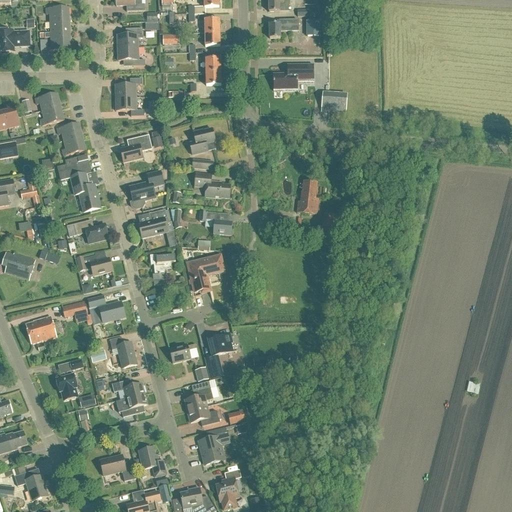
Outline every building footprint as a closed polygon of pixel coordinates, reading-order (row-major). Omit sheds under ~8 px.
[(115,0),(116,8),(126,7),(126,13),(145,12),(144,5),(142,5),(142,0),(115,0)] [(218,0),(203,0),(204,9),(219,8),(218,0)] [(285,0),(268,0),(269,14),(280,13),(289,13),(289,6),(289,0),(285,0)] [(70,9),(47,9),(47,16),(51,16),(51,22),(70,21),(70,9)] [(157,15),(147,15),(147,23),(157,23),(157,15)] [(70,21),(51,22),(52,35),(71,34),(70,21)] [(220,21),(205,21),(205,34),(220,34),(220,21)] [(279,25),(269,25),(269,40),(280,40),(280,33),(299,33),(299,22),(279,22),(279,25)] [(306,23),(306,38),(320,38),(320,23),(306,23)] [(142,30),(125,31),(126,37),(117,37),(118,50),(138,49),(138,41),(143,40),(142,30)] [(14,32),(0,32),(0,54),(2,54),(3,56),(9,55),(10,54),(15,54),(15,49),(17,46),(21,48),(31,48),(30,33),(14,34),(14,32)] [(52,46),(48,46),(49,52),(71,51),(71,34),(52,35),(45,35),(46,40),(52,40),(52,46)] [(220,34),(205,34),(205,47),(220,47),(220,34)] [(179,46),(178,36),(162,37),(162,46),(179,46)] [(138,49),(118,50),(118,63),(133,63),(133,69),(145,68),(145,62),(139,62),(138,49)] [(220,59),(205,60),(206,73),(221,73),(220,59)] [(273,76),(274,91),(282,91),(282,93),(297,93),(297,82),(314,82),(313,67),(287,67),(287,76),(273,76)] [(221,73),(206,73),(206,86),(221,86),(221,73)] [(130,87),(115,87),(116,100),(136,100),(136,87),(142,87),(142,81),(130,81),(130,87)] [(323,93),(321,113),(346,115),(347,95),(323,93)] [(57,94),(36,99),(37,105),(40,105),(42,112),(61,108),(57,94)] [(136,100),(116,100),(116,113),(131,113),(131,119),(144,118),(144,112),(136,112),(136,100)] [(32,113),(29,101),(23,103),(26,114),(32,113)] [(0,131),(19,127),(14,105),(7,107),(8,112),(0,113),(0,131)] [(44,120),(40,121),(42,127),(64,122),(61,108),(42,112),(44,120)] [(79,124),(57,129),(59,136),(62,135),(64,143),(83,138),(79,124)] [(195,144),(189,145),(192,157),(204,154),(202,147),(215,144),(212,131),(204,133),(203,132),(193,135),(195,144)] [(66,150),(62,151),(64,157),(86,152),(83,138),(64,143),(66,150)] [(149,138),(131,142),(133,149),(120,152),(123,165),(143,160),(141,154),(152,151),(149,138)] [(152,141),(154,151),(163,149),(160,139),(152,141)] [(15,145),(0,147),(0,161),(18,159),(15,145)] [(67,166),(58,168),(61,182),(72,179),(76,196),(80,195),(85,213),(101,209),(95,187),(90,189),(87,175),(92,174),(88,156),(66,162),(67,166)] [(192,170),(212,172),(213,164),(193,161),(192,170)] [(129,189),(133,204),(131,205),(132,209),(136,211),(142,210),(145,206),(144,203),(156,200),(153,189),(164,187),(160,173),(147,177),(149,184),(129,189)] [(196,175),(194,188),(205,190),(204,198),(220,200),(220,199),(228,200),(230,187),(222,186),(222,184),(211,182),(211,177),(196,175)] [(27,178),(29,192),(21,193),(22,201),(33,199),(35,211),(41,210),(39,197),(38,198),(34,177),(27,178)] [(0,184),(0,208),(9,207),(7,198),(15,196),(13,182),(0,184)] [(317,201),(315,201),(316,184),(302,183),(301,194),(300,194),(299,203),(298,203),(297,214),(316,216),(317,201)] [(179,205),(181,195),(174,194),(173,205),(179,205)] [(151,223),(139,226),(142,241),(168,234),(166,225),(169,224),(165,211),(149,216),(151,223)] [(231,238),(232,224),(219,223),(220,215),(200,213),(199,224),(206,224),(206,222),(214,223),(213,236),(231,238)] [(324,215),(322,230),(333,231),(335,217),(324,215)] [(291,220),(281,219),(280,227),(290,228),(291,220)] [(110,232),(110,231),(109,229),(109,228),(107,227),(106,225),(89,229),(87,221),(73,225),(76,236),(86,234),(89,244),(109,239),(108,234),(110,232)] [(20,233),(27,232),(29,241),(33,240),(30,223),(18,225),(20,233)] [(197,251),(209,252),(210,243),(198,242),(197,251)] [(61,256),(48,252),(45,262),(58,267),(61,256)] [(4,268),(8,269),(7,274),(30,282),(37,262),(18,256),(17,259),(8,256),(4,268)] [(96,256),(84,259),(84,257),(77,259),(80,272),(92,269),(93,277),(113,272),(110,260),(98,263),(96,256)] [(172,264),(176,263),(175,256),(157,258),(157,256),(151,257),(152,266),(154,265),(155,275),(153,275),(154,287),(167,286),(165,271),(173,270),(172,264)] [(215,275),(224,273),(220,258),(188,266),(195,294),(209,291),(206,275),(214,273),(215,275)] [(103,298),(88,301),(90,310),(106,306),(103,298)] [(85,303),(62,308),(65,319),(87,314),(85,303)] [(122,304),(100,309),(103,324),(125,319),(122,304)] [(36,324),(27,326),(32,345),(43,342),(44,343),(58,339),(52,318),(36,323),(36,324)] [(230,336),(208,342),(212,359),(226,355),(224,347),(232,345),(230,336)] [(121,339),(109,342),(112,352),(117,351),(122,371),(137,367),(131,344),(123,347),(121,339)] [(190,361),(188,352),(197,350),(196,346),(187,348),(187,347),(170,351),(173,365),(190,361)] [(92,364),(106,361),(104,351),(90,353),(92,364)] [(74,376),(68,378),(66,373),(83,369),(81,361),(58,367),(60,375),(64,374),(65,378),(57,381),(60,393),(62,393),(63,399),(67,401),(76,399),(80,392),(77,390),(76,389),(78,389),(74,376)] [(220,366),(207,370),(210,382),(224,379),(220,366)] [(206,369),(195,372),(198,384),(209,381),(206,369)] [(131,381),(113,386),(115,393),(124,391),(127,400),(145,395),(143,385),(133,387),(131,381)] [(468,384),(467,393),(479,394),(479,384),(468,384)] [(210,389),(193,394),(195,400),(184,402),(187,414),(207,409),(206,403),(213,401),(210,389)] [(145,395),(127,400),(117,403),(119,413),(123,412),(124,418),(136,415),(135,410),(148,407),(145,395)] [(78,399),(81,410),(96,406),(93,396),(78,399)] [(0,419),(7,417),(7,416),(14,414),(10,402),(3,405),(2,403),(0,403),(0,419)] [(207,409),(187,414),(190,425),(200,423),(202,429),(219,424),(216,413),(209,415),(207,409)] [(86,412),(79,413),(80,422),(88,420),(86,412)] [(230,427),(245,423),(242,413),(228,417),(230,427)] [(19,449),(30,446),(26,433),(15,436),(14,434),(7,437),(7,435),(0,436),(0,453),(1,456),(7,454),(7,452),(10,451),(11,453),(19,450),(19,449)] [(228,436),(220,438),(199,444),(205,468),(224,463),(220,447),(230,444),(228,436)] [(153,450),(139,453),(143,472),(152,470),(155,479),(166,477),(163,463),(159,464),(158,462),(156,462),(153,450)] [(115,460),(100,464),(103,478),(122,474),(124,484),(136,481),(132,463),(124,465),(122,457),(115,459),(115,460)] [(241,467),(244,479),(253,477),(252,472),(253,471),(251,464),(241,467)] [(37,472),(14,480),(17,489),(25,486),(31,505),(48,499),(41,478),(40,478),(37,472)] [(239,472),(224,475),(226,482),(222,483),(223,486),(216,488),(220,505),(222,504),(223,511),(225,511),(238,509),(235,501),(239,500),(235,481),(241,480),(239,472)] [(0,494),(14,496),(15,488),(1,486),(0,494)] [(168,486),(160,488),(164,502),(172,500),(168,486)] [(183,511),(198,508),(200,511),(209,511),(215,509),(208,498),(202,501),(199,490),(192,492),(193,494),(180,496),(183,511)] [(158,493),(145,496),(146,502),(127,506),(128,511),(158,511),(157,503),(160,502),(158,493)] [(263,511),(260,499),(251,501),(253,511),(263,511)]
